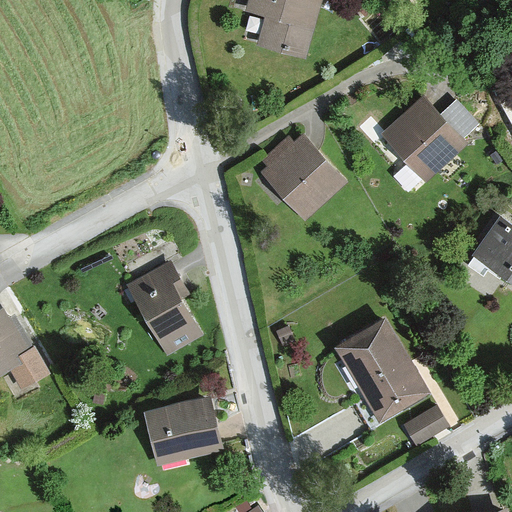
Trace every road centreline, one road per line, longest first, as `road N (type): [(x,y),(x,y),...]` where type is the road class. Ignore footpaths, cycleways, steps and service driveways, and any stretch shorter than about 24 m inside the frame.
road 1 (residential): [(177,0),(172,34),(187,112),(271,467),(291,511)]
road 2 (unknown): [(198,156),(392,59)]
